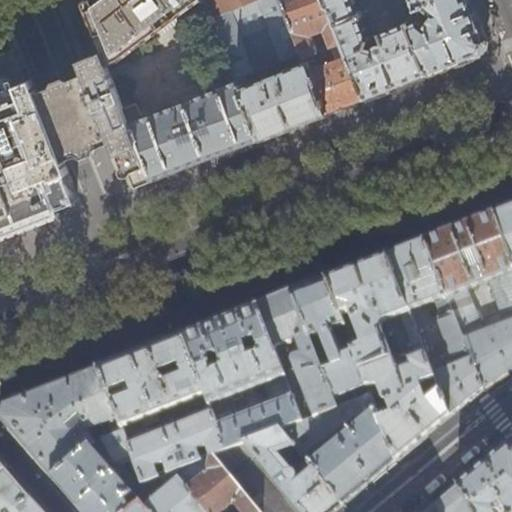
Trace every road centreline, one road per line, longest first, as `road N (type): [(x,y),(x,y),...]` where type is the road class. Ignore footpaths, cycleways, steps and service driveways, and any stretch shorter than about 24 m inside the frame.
road 1 (primary): [(0,321),(511,125)]
road 2 (residential): [(385,511),(511,409)]
